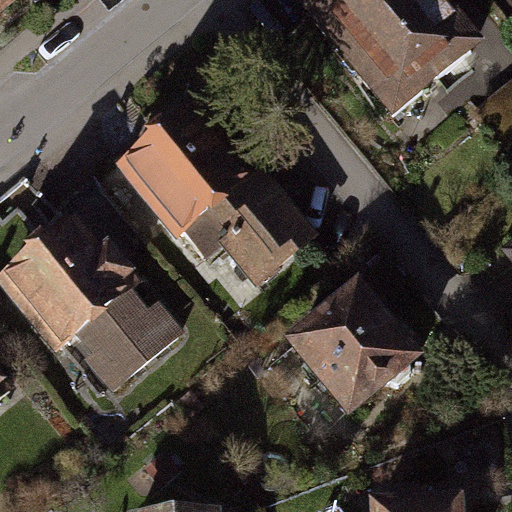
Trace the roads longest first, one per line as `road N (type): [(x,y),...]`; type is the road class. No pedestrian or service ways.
road 1 (residential): [(206,0),(496,354),(511,387)]
road 2 (residential): [(169,0),(0,137)]
